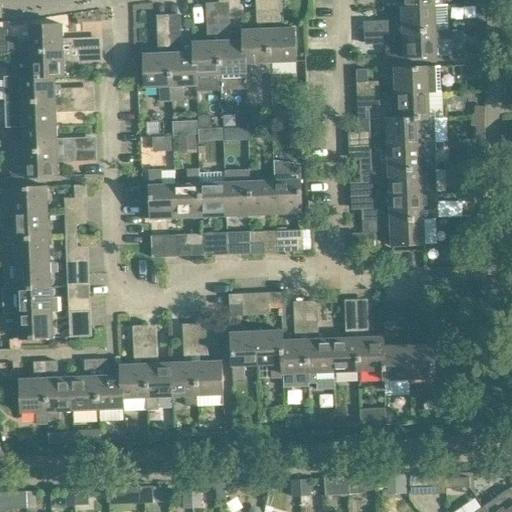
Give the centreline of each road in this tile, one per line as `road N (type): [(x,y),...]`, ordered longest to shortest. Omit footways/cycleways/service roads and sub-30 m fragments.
road 1 (residential): [(338,269),(196,275),(197,299),(122,299),(106,85),(123,55),(119,0)]
road 2 (residential): [(338,269),(334,85),(342,0)]
